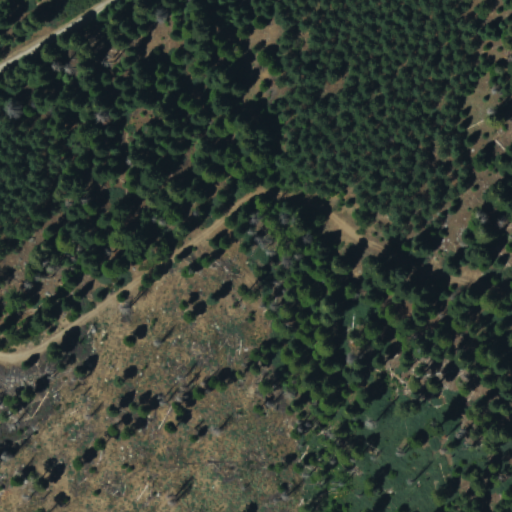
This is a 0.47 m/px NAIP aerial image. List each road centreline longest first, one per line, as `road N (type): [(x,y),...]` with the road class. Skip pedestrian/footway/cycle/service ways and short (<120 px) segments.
road 1 (track): [(511,277),(443,275),(369,224),(286,195),(199,232),(26,357),(0,357)]
road 2 (residential): [(0,60),(104,0)]
